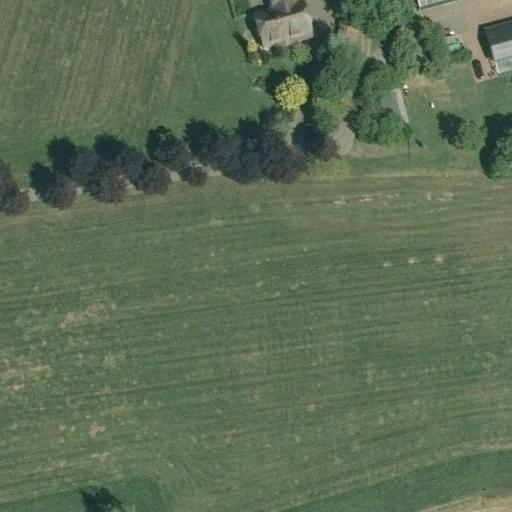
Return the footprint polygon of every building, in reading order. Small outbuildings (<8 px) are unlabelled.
[(291,44),(311,39),(303,8),(296,9),(293,0),(267,0),(272,16),(255,21),(263,52),(280,47),(283,49),(289,47),(291,44)] [(419,0),(422,9),(457,0),(419,0)] [(511,24),(484,32),(493,65),(511,59),(511,24)] [(355,52),(360,30),(342,26),(337,48),(355,52)] [(421,41),(405,45),(412,70),(428,66),(421,41)] [(466,67),(409,84),(412,97),(470,80),(466,67)] [(418,117),(481,106),(477,83),(414,95),(418,117)] [(393,96),(381,98),(386,123),(398,121),(393,96)]
